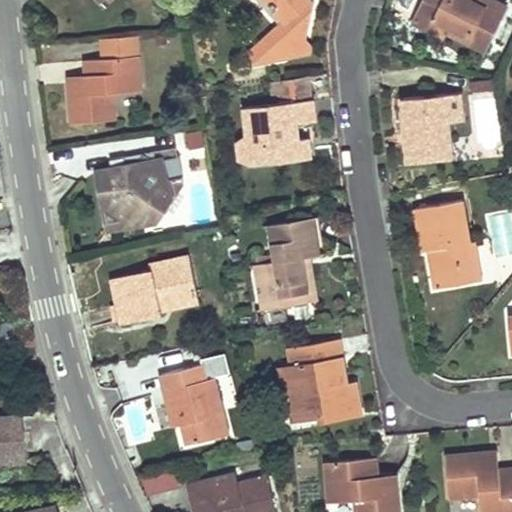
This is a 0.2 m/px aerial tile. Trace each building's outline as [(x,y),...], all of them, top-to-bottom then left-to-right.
[(267,0),(284,20),(278,25),(248,53),(250,64),(283,60),(307,40),(314,6),(309,0),(267,0)] [(267,0),(256,0),(278,25),(284,20),(267,0)] [(446,30),(485,49),(507,5),(495,0),(424,0),(419,11),(448,26),(446,30)] [(448,26),(419,11),(413,23),(443,38),(446,30),(448,26)] [(136,35),(102,38),(103,58),(85,59),(86,74),(87,80),(69,82),(72,122),(115,119),(113,92),(141,89),(136,35)] [(86,74),(68,75),(69,82),(87,80),(86,74)] [(297,122),(315,120),(313,98),(311,98),(308,79),(278,83),(278,89),(280,102),(244,106),(247,134),(251,163),(310,157),(308,137),(298,138),(297,122)] [(404,120),(408,161),(454,156),(451,120),(465,118),(463,91),(402,97),(404,120)] [(247,134),(236,141),(238,160),(251,163),(247,134)] [(110,168),(95,170),(100,202),(121,215),(122,228),(143,225),(148,214),(157,218),(182,184),(180,177),(183,176),(179,155),(177,155),(176,146),(153,150),(155,159),(153,158),(145,171),(140,168),(133,176),(128,168),(126,156),(108,159),(110,168)] [(474,240),(469,241),(462,199),(416,207),(423,250),(429,250),(439,248),(446,285),(481,279),(474,240)] [(498,257),(511,253),(511,217),(510,209),(488,214),(498,257)] [(309,256),(318,254),(312,216),(270,223),(276,253),(277,260),(257,263),(256,263),(264,309),(286,305),(284,295),(308,291),(302,257),(309,256)] [(439,248),(429,250),(435,287),(446,285),(439,248)] [(276,253),(256,257),(257,263),(277,260),(276,253)] [(197,291),(189,255),(150,263),(151,268),(112,277),(119,309),(122,323),(163,314),(162,309),(159,299),(197,291)] [(309,256),(302,257),(308,291),(284,295),(286,305),(316,300),(309,256)] [(197,291),(159,299),(162,309),(199,302),(197,291)] [(321,416),(322,421),(361,414),(355,381),(346,382),(339,338),(289,347),(293,364),(297,387),(289,387),(295,421),(321,416)] [(214,377),(206,379),(202,363),(161,373),(165,390),(174,388),(183,423),(188,444),(228,434),(214,377)] [(293,364),(280,367),(284,388),(289,387),(297,387),(293,364)] [(174,388),(165,390),(174,425),(183,423),(174,388)] [(0,464),(23,463),(21,447),(19,416),(0,417),(0,464)] [(480,511),(511,511),(511,467),(498,469),(491,469),(491,451),(445,455),(449,497),(479,493),(480,511)] [(356,511),(399,511),(397,482),(379,484),(378,475),(376,456),(326,461),(329,501),(355,499),(356,511)] [(144,478),(149,494),(180,486),(175,470),(144,478)] [(276,511),(268,476),(238,482),(236,473),(189,484),(195,511),(276,511)] [(396,474),(378,475),(379,484),(397,482),(396,474)]
